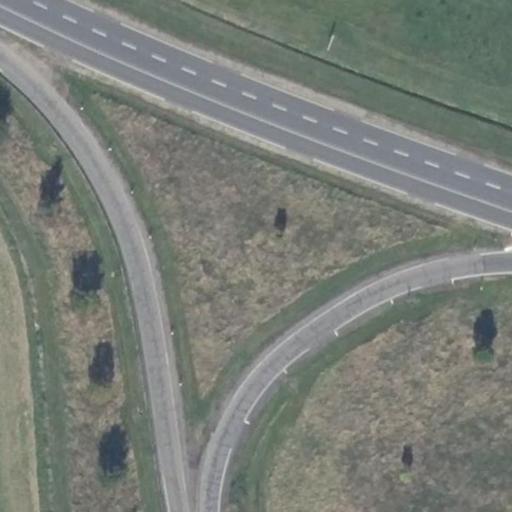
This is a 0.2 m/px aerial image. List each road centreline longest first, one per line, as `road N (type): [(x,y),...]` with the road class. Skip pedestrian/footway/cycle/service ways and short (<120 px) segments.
road 1 (primary): [(0,56),(86,148),(131,237),(181,511)]
road 2 (primary): [(0,4),(405,175)]
road 3 (primary): [(210,511),(230,428),(278,361),(386,291),(441,271),(511,262)]
